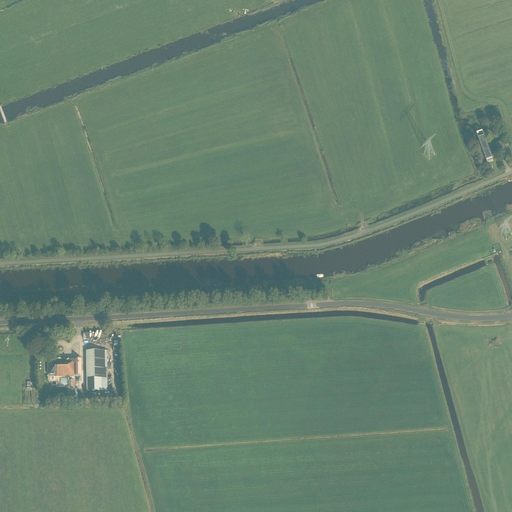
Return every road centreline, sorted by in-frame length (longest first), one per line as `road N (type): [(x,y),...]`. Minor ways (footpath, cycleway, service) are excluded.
road 1 (unclassified): [(0,264),(341,242),(511,171)]
road 2 (unclassified): [(0,323),(352,302),(511,317)]
